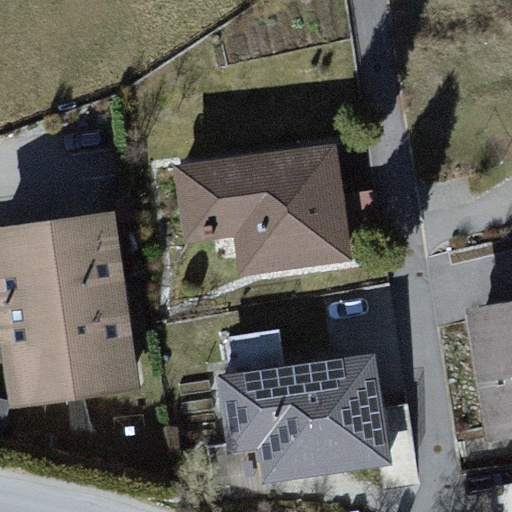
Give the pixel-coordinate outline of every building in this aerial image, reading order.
[(348,146),(177,169),(195,294),(365,270),(348,146)] [(120,216),(0,232),(0,295),(15,411),(144,394),(120,216)] [(511,307),(471,315),(494,453),(511,449),(511,307)] [(234,337),(236,372),(289,369),(287,334),(234,337)] [(382,354),(221,380),(233,458),(265,453),(272,495),(401,474),(382,354)]
